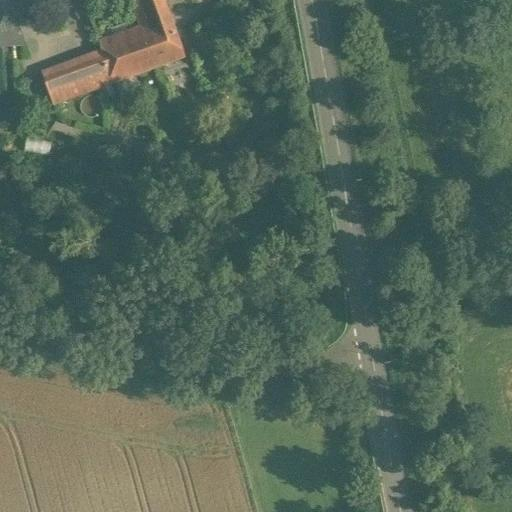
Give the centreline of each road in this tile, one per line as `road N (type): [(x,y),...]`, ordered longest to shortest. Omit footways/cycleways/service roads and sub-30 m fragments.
road 1 (secondary): [(308,0),(369,380)]
road 2 (unclassified): [(369,380),(303,376),(0,321)]
road 3 (secondary): [(369,380),(404,511)]
